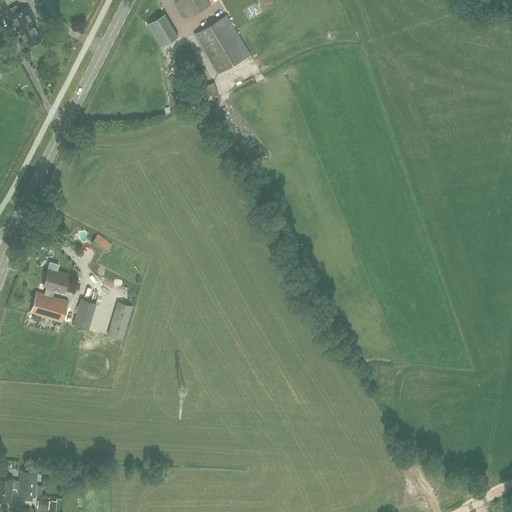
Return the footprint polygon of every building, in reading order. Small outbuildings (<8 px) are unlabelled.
[(211,4),(208,0),(175,0),(186,19),(187,19),(187,18),(211,4)] [(29,46),(30,45),(32,46),(36,44),(35,42),(40,40),(33,25),(36,23),(28,7),(11,15),(24,41),(26,40),(29,46)] [(161,47),(178,37),(165,13),(147,23),(161,47)] [(218,73),(250,54),(227,15),(195,34),(218,73)] [(91,242),(106,253),(112,244),(97,234),(91,242)] [(63,291),(68,274),(56,271),(56,272),(48,269),(43,285),(46,286),(44,294),(36,292),(30,312),(62,322),(68,301),(52,296),(55,289),(63,291)] [(96,332),(102,309),(95,307),(96,303),(80,299),(73,325),(96,332)] [(122,340),(133,306),(117,301),(107,335),(122,340)] [(21,471),(20,481),(19,488),(19,494),(23,495),(22,501),(32,502),(32,500),(34,501),(35,496),(41,496),(41,486),(35,485),(37,472),(21,471)] [(20,481),(12,480),(12,479),(0,478),(0,499),(10,500),(11,487),(19,488),(20,481)] [(49,501),(40,500),(39,508),(48,509),(49,501)] [(54,511),(56,501),(51,500),(48,511),(54,511)]
